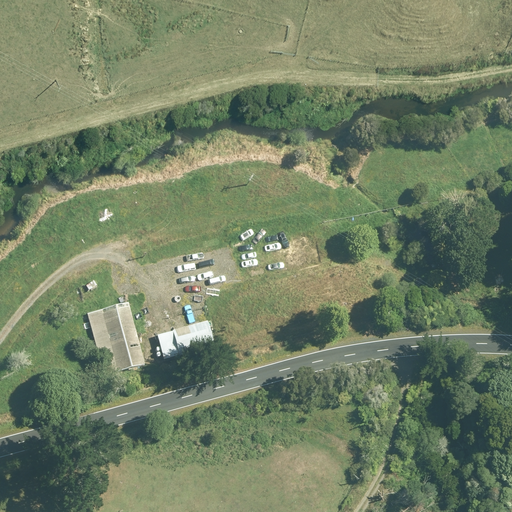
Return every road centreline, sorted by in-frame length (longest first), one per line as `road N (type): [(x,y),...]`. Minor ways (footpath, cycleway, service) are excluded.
road 1 (tertiary): [(0,447),(319,361),(447,343),(511,344)]
road 2 (track): [(511,67),(452,77),(268,75),(0,141)]
